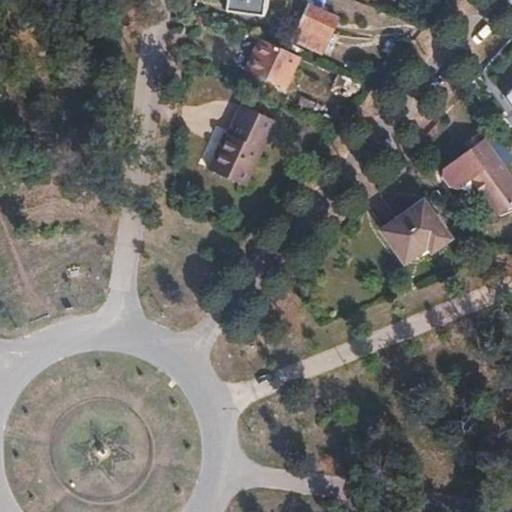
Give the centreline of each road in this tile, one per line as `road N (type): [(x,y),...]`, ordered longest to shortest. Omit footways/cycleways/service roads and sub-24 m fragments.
road 1 (residential): [(176,359),(496,0)]
road 2 (residential): [(121,343),(161,0)]
road 3 (residential): [(221,408),(511,289)]
road 4 (residential): [(469,511),(233,478)]
road 5 (track): [(0,226),(56,357)]
